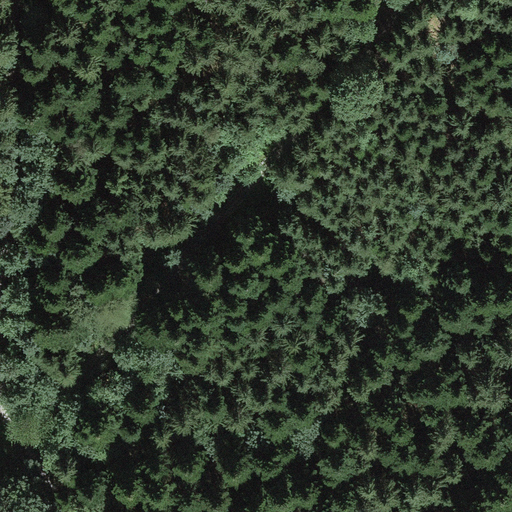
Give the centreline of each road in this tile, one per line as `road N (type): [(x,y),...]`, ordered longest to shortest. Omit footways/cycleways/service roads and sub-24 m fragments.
road 1 (track): [(396,0),(15,446)]
road 2 (track): [(90,511),(15,446),(0,403)]
